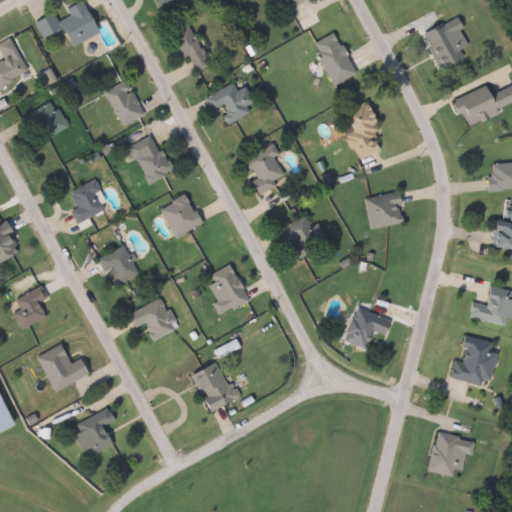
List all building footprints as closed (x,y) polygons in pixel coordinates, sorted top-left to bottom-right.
[(157,0),(177,0),(162,8),(157,0)] [(311,0),(294,9),(289,0),(311,0)] [(38,23),(57,14),(61,23),(74,17),(71,9),(87,1),(103,34),(75,48),(67,30),(46,41),(38,23)] [(463,64),(444,73),(426,35),(460,18),(474,47),(459,55),(463,64)] [(175,37),(191,27),(216,64),(199,75),(175,37)] [(360,75),(336,87),(316,44),(340,33),(360,75)] [(0,46),(14,39),(32,73),(2,89),(0,85),(0,63),(7,60),(0,46)] [(109,90),(132,81),(146,118),(123,127),(109,90)] [(209,99),(239,84),(243,91),(250,87),(258,104),(250,108),(253,114),(231,125),(224,111),(217,115),(209,99)] [(459,99),(492,87),(495,95),(511,88),(511,110),(470,126),(459,99)] [(24,120),(57,101),(72,128),(49,141),(45,133),(34,139),(24,120)] [(363,161),(350,138),(357,134),(346,114),(370,101),(387,132),(377,137),(384,149),(363,161)] [(154,185),(131,151),(154,135),(178,170),(154,185)] [(261,180),(249,158),(272,146),(290,179),(263,195),(256,182),(261,180)] [(511,190),(494,191),(492,165),(511,163),(511,190)] [(75,212),(80,209),(73,192),(98,181),(111,210),(80,224),(75,212)] [(374,229),(368,200),(402,192),(408,222),(374,229)] [(206,223),(180,239),(163,210),(190,195),(206,223)] [(313,227),(322,223),(331,245),(306,256),(300,240),(287,246),(281,230),(309,218),(313,227)] [(2,265),(0,261),(0,228),(10,223),(26,254),(2,265)] [(511,224),(511,248),(499,246),(504,223),(511,224)] [(123,285),(114,269),(107,272),(101,260),(127,247),(141,276),(123,285)] [(213,275),(235,265),(253,302),(223,317),(217,304),(220,302),(213,287),(218,284),(213,275)] [(50,301),(44,304),(50,317),(25,331),(16,315),(23,311),(18,302),(43,288),(50,301)] [(474,318),(478,303),(491,306),(495,288),(511,291),(511,318),(509,327),(474,318)] [(132,314),(166,299),(180,330),(157,341),(149,324),(138,330),(132,314)] [(369,350),(347,341),(361,308),(395,322),(390,336),(377,331),(369,350)] [(504,346),(492,388),(455,378),(459,361),(465,362),(471,338),(504,346)] [(75,364),(86,359),(94,375),(58,392),(41,357),(65,345),(75,364)] [(236,402),(216,413),(196,376),(216,365),(236,402)] [(0,438),(0,384),(19,430),(0,438)] [(96,455),(93,449),(86,453),(78,436),(83,434),(79,425),(112,409),(118,421),(109,426),(118,445),(96,455)] [(476,442),(466,479),(431,469),(442,432),(476,442)]
